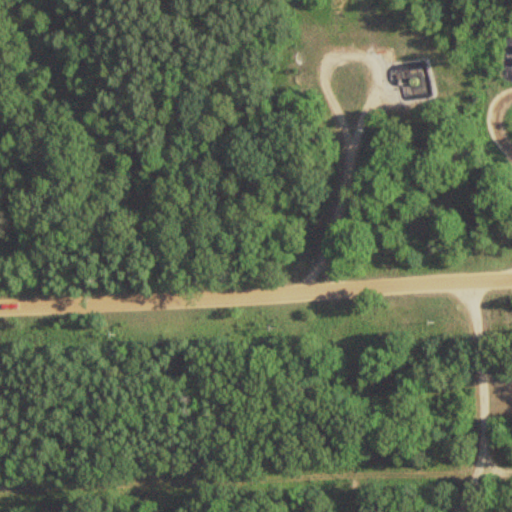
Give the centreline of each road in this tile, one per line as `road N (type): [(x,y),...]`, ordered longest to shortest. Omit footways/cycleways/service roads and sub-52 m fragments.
road 1 (residential): [(0,299),(511,278)]
road 2 (residential): [(459,511),(469,473),(469,279)]
